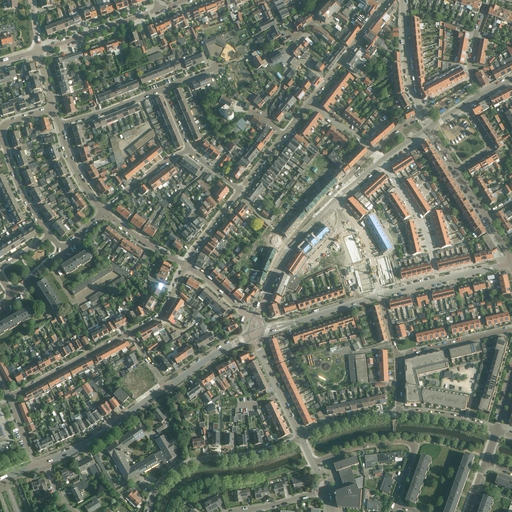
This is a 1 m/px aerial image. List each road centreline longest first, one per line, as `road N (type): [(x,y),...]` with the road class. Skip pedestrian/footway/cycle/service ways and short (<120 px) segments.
road 1 (tertiary): [(252,335),(511,263)]
road 2 (tertiary): [(0,478),(84,444),(167,386)]
road 3 (residential): [(147,511),(159,482),(188,462),(245,457),(300,437)]
road 4 (residential): [(349,50),(316,24),(304,28),(290,45),(266,117)]
road 5 (residential): [(131,332),(8,397)]
road 6 (residential): [(371,152),(310,212),(286,249)]
road 7 (residential): [(158,9),(37,50)]
road 8 (residential): [(436,272),(425,230),(381,162)]
